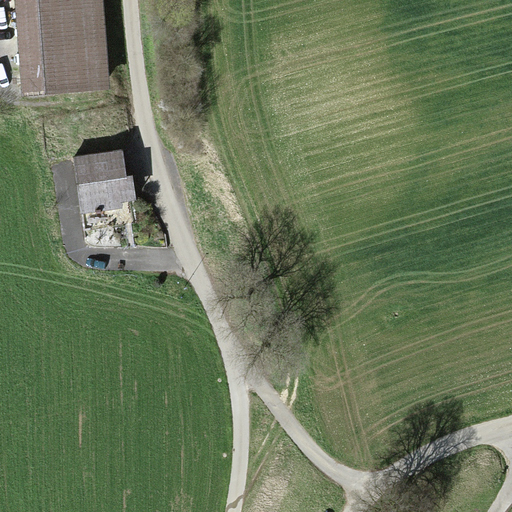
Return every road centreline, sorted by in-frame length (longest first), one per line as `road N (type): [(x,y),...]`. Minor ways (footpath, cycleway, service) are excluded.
road 1 (unclassified): [(228,348),(149,131),(133,0)]
road 2 (unclassified): [(228,348),(321,457),(365,487)]
road 3 (unclassified): [(229,511),(238,447),(228,348)]
road 4 (unclassified): [(365,487),(413,458),(507,426)]
